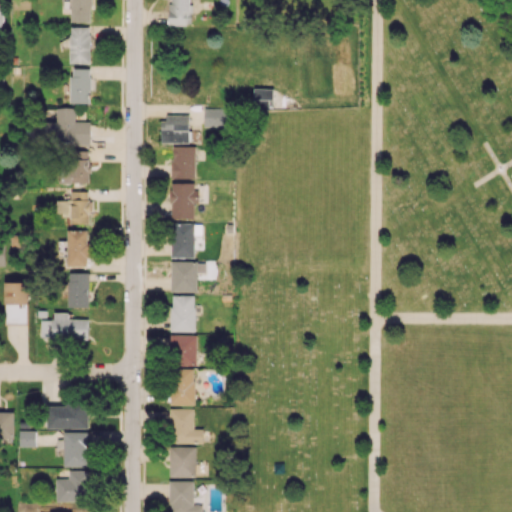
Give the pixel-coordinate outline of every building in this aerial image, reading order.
[(90,21),(90,0),(69,0),(70,21),(90,21)] [(169,0),(169,25),(191,25),(190,0),(169,0)] [(70,63),(89,63),(90,26),(70,26),(70,63)] [(71,103),(89,103),(90,68),(71,68),(71,103)] [(271,108),(272,88),(253,88),(253,108),(271,108)] [(90,144),(90,121),(75,121),(75,107),(57,107),(56,122),(45,121),(45,135),(58,135),(58,143),(90,144)] [(203,127),(226,127),(226,107),(203,107),(203,127)] [(162,142),(189,142),(189,115),(162,114),(162,142)] [(195,146),(172,145),(172,178),(195,178),(195,146)] [(89,182),(89,148),(64,148),(64,182),(89,182)] [(171,218),(194,218),(194,202),(196,202),(196,182),(170,182),(171,218)] [(88,190),(70,191),(70,199),(56,200),(57,213),(70,212),(71,223),(89,223),(88,190)] [(171,257),(194,257),(194,234),(202,234),(202,223),(172,223),(171,257)] [(88,229),(67,229),(66,265),(87,266),(88,229)] [(197,291),(197,273),(205,273),(205,261),(171,260),(171,291),(197,291)] [(88,307),(88,272),(68,272),(68,307),(88,307)] [(5,323),(27,323),(27,281),(5,281),(5,323)] [(195,331),(195,294),(171,294),(171,331),(195,331)] [(88,319),(68,319),(68,312),(53,312),(52,338),(88,339),(88,319)] [(196,365),(197,334),(170,334),(169,365),(196,365)] [(195,404),(194,368),(170,369),(171,405),(195,404)] [(88,428),(88,403),(66,403),(66,405),(47,405),(46,428),(88,428)] [(194,408),(170,408),(170,442),(202,443),(203,428),(193,428),(194,408)] [(14,411),(0,410),(0,437),(14,437),(14,411)] [(19,446),(35,446),(36,430),(19,430),(19,446)] [(63,465),(87,466),(88,431),(63,431),(63,439),(57,439),(56,447),(63,447),(63,465)] [(170,477),(196,476),(196,446),(169,446),(170,477)] [(56,501),(91,500),(91,470),(68,470),(68,478),(55,478),(56,501)] [(193,480),(170,480),(170,511),(200,511),(201,504),(193,504),(193,480)]
